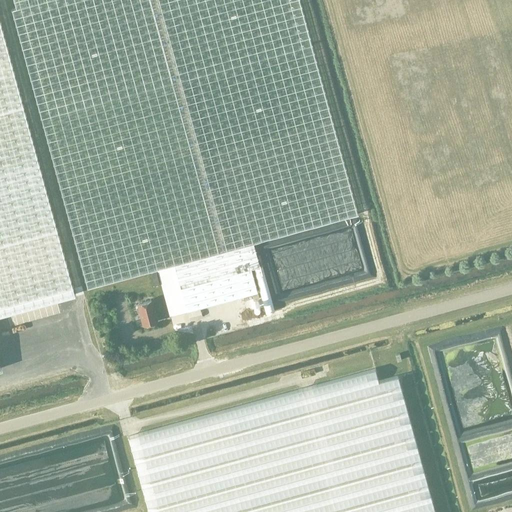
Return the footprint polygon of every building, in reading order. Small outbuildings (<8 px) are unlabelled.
[(357,215),(311,44),(298,0),(45,0),(16,8),(11,9),(87,288),(165,267),(171,290),(180,287),(186,310),(257,291),(251,268),(259,266),(253,243),(357,215)] [(13,0),(14,1),(16,8),(45,0),(13,0)] [(0,315),(74,295),(0,23),(0,315)] [(180,287),(171,290),(177,312),(186,310),(180,287)] [(137,306),(136,308),(137,312),(139,313),(140,313),(143,325),(156,322),(151,301),(138,304),(138,306),(137,306)] [(434,511),(397,376),(378,381),(375,369),(128,437),(148,511),(434,511)]
